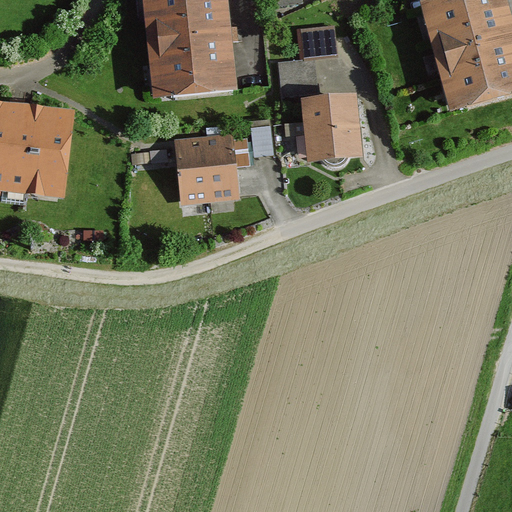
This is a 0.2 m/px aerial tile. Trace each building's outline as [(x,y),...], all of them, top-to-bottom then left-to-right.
[(223,0),(149,0),(158,94),(231,87),(223,0)] [(511,42),(500,0),(440,0),(426,4),(453,102),(511,86),(511,42)] [(305,62),(336,59),(333,30),(302,32),(305,62)] [(353,97),(306,101),(311,156),(358,152),(353,97)] [(0,184),(57,191),(66,115),(0,107),(0,184)] [(229,138),(179,143),(185,199),(236,193),(229,138)]
